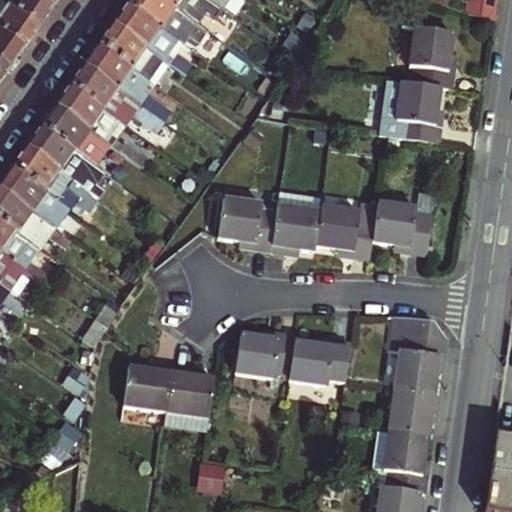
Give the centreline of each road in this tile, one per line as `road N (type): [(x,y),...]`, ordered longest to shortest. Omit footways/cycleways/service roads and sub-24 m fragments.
road 1 (residential): [(210,294),(373,296),(485,308)]
road 2 (residential): [(485,308),(456,511)]
road 3 (residential): [(511,115),(485,308)]
road 4 (residential): [(0,130),(92,0)]
